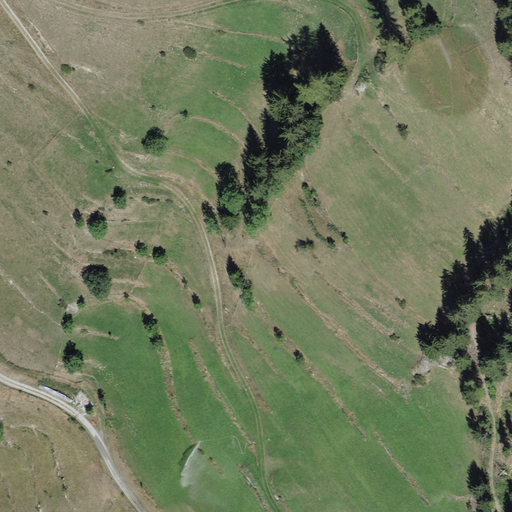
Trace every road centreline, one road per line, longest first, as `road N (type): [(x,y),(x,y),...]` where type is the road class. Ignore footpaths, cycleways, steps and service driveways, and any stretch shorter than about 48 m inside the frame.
road 1 (track): [(2,0),(127,174),(167,186),(193,210),(212,257),(221,333),(255,404),(263,476),(279,511)]
road 2 (track): [(511,335),(499,313),(479,311),(473,346),(494,426),(497,511)]
road 3 (track): [(0,377),(88,426),(143,511)]
road 4 (track): [(387,0),(395,64),(376,73),(362,64),(355,15),(327,0)]
road 5 (track): [(225,0),(153,15),(54,0)]
